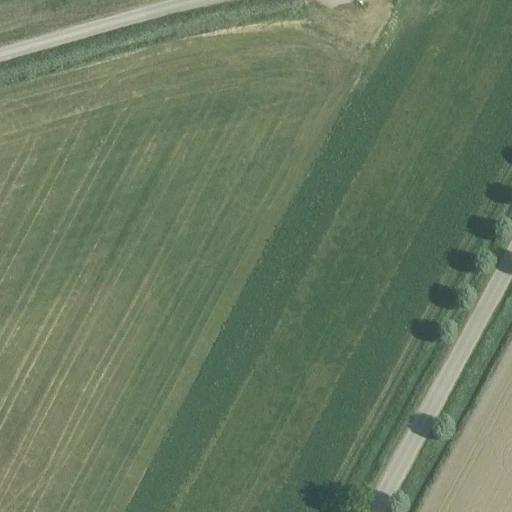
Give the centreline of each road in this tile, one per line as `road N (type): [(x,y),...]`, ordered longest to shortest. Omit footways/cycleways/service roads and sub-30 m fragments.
road 1 (unclassified): [(375,511),(511,256)]
road 2 (unclassified): [(0,58),(206,0)]
